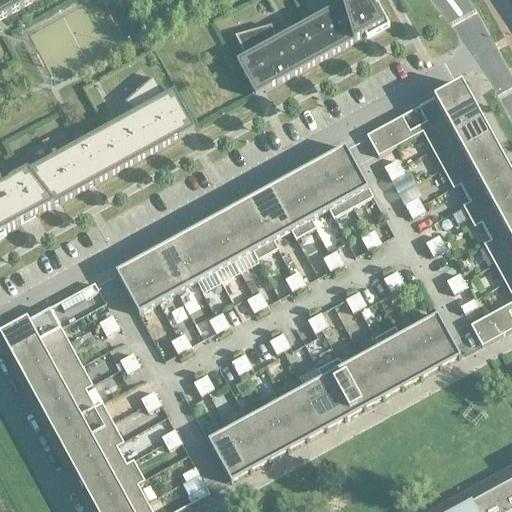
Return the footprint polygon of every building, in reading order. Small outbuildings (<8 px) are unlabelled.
[(0,0),(0,21),(38,0),(0,0)] [(235,64),(254,99),(364,39),(366,43),(389,30),(376,8),(373,10),(367,0),(338,0),(343,5),(275,43),(270,28),(234,39),(244,59),(235,64)] [(133,116),(108,130),(129,168),(194,132),(173,94),(163,99),(153,80),(123,105),(133,116)] [(469,108),(459,88),(418,110),(426,124),(408,134),(400,120),(365,139),(377,160),(421,135),(428,131),(469,108)] [(480,127),(469,108),(428,131),(421,135),(431,153),(480,127)] [(490,146),(480,127),(431,153),(441,172),(490,146)] [(108,130),(53,160),(74,198),(129,168),(108,130)] [(500,165),(490,146),(441,172),(452,191),(459,187),(500,165)] [(372,201),(345,152),(326,163),(352,212),(372,201)] [(0,242),(5,239),(3,236),(74,198),(53,160),(7,185),(8,186),(1,189),(0,185),(0,242)] [(352,212),(326,163),(307,174),(329,214),(333,222),(352,212)] [(396,164),(383,171),(387,178),(399,171),(396,164)] [(511,184),(500,165),(459,187),(469,206),(511,184)] [(403,177),(399,171),(387,178),(390,184),(403,177)] [(329,214),(307,174),(288,184),(310,224),(329,214)] [(314,233),(310,224),(288,184),(269,194),(291,234),(295,243),(314,233)] [(511,207),(511,185),(511,184),(469,206),(462,210),(473,229),(480,226),(511,207)] [(291,234),(269,194),(250,205),(272,245),(291,234)] [(417,202),(404,209),(407,216),(420,209),(417,202)] [(276,254),(272,245),(250,205),(231,215),(253,255),(257,264),(276,254)] [(511,232),(511,207),(480,226),(490,245),(511,232)] [(424,215),(420,209),(407,216),(411,222),(424,215)] [(253,255),(231,215),(212,226),(233,266),(253,255)] [(233,266),(212,226),(193,236),(214,276),(233,266)] [(511,257),(511,232),(490,245),(483,248),(493,267),(511,257)] [(373,235),(367,238),(374,251),(380,247),(373,235)] [(214,276),(193,236),(174,246),(196,286),(214,276)] [(374,251),(367,238),(360,242),(367,255),(374,251)] [(437,240),(424,247),(428,254),(441,247),(437,240)] [(196,286),(174,246),(155,257),(177,297),(196,286)] [(445,253),(441,247),(428,254),(432,260),(445,253)] [(335,255),(329,259),(336,272),(343,268),(335,255)] [(177,297),(155,257),(136,267),(158,307),(177,297)] [(511,281),(511,257),(493,267),(504,286),(511,281)] [(336,272),(329,259),(322,263),(329,275),(336,272)] [(158,307),(136,267),(116,278),(138,318),(158,307)] [(298,276),(291,280),(298,292),(305,289),(298,276)] [(403,288),(396,276),(389,279),(396,292),(403,288)] [(458,278),(445,285),(449,292),(462,285),(458,278)] [(396,292),(389,279),(382,283),(389,296),(396,292)] [(298,292),(291,280),(284,283),(291,296),(298,292)] [(466,291),(462,285),(449,292),(453,298),(466,291)] [(98,295),(93,287),(80,295),(84,303),(98,295)] [(365,309),(358,296),(351,300),(358,313),(365,309)] [(259,297),(253,301),(260,313),(266,310),(259,297)] [(358,313),(351,300),(344,304),(351,316),(358,313)] [(260,313),(253,301),(246,304),(253,317),(260,313)] [(472,304),(459,310),(463,317),(476,311),(472,304)] [(511,305),(469,329),(481,349),(511,332),(511,323),(508,316),(511,313),(511,305)] [(62,331),(51,311),(0,338),(11,358),(62,331)] [(327,330),(320,317),(313,321),(320,333),(327,330)] [(221,318),(215,321),(222,334),(228,330),(221,318)] [(458,359),(436,319),(417,330),(438,370),(458,359)] [(115,326),(111,320),(98,327),(102,333),(115,326)] [(222,334),(215,321),(208,325),(215,338),(222,334)] [(320,333),(313,321),(307,324),(314,337),(320,333)] [(118,333),(115,326),(102,333),(106,340),(118,333)] [(438,370),(417,330),(398,340),(419,380),(438,370)] [(72,350),(62,331),(11,358),(22,377),(72,350)] [(374,342),(379,350),(401,390),(419,380),(398,340),(393,331),(374,342)] [(183,338),(177,342),(184,355),(190,351),(183,338)] [(289,351),(282,338),(275,342),(282,354),(289,351)] [(184,355),(177,342),(170,346),(177,359),(184,355)] [(282,354),(275,342),(268,345),(275,358),(282,354)] [(83,368),(72,350),(22,377),(32,396),(83,368)] [(401,390),(379,350),(360,361),(382,401),(401,390)] [(136,364),(132,358),(119,365),(123,371),(136,364)] [(251,371),(244,359),(237,362),(244,375),(251,371)] [(382,401),(360,361),(341,371),(363,411),(382,401)] [(244,375),(237,362),(230,366),(237,379),(244,375)] [(317,373),(322,382),(344,422),(363,411),(341,371),(336,362),(317,373)] [(139,371),(136,364),(123,371),(126,378),(139,371)] [(93,387),(83,368),(32,396),(42,415),(84,392),(93,387)] [(213,392),(206,379),(199,383),(206,396),(213,392)] [(344,422),(322,382),(303,392),(324,432),(344,422)] [(206,396),(199,383),(192,387),(199,400),(206,396)] [(95,411),(84,392),(42,415),(53,434),(95,411)] [(324,432),(303,392),(284,402),(305,442),(324,432)] [(156,402),(153,395),(140,402),(143,409),(156,402)] [(160,409),(156,402),(143,409),(147,416),(160,409)] [(305,442),(284,402),(265,413),(286,453),(305,442)] [(103,407),(95,411),(53,434),(63,453),(114,426),(103,407)] [(286,453),(265,413),(246,423),(268,463),(286,453)] [(268,463),(246,423),(227,434),(249,474),(268,463)] [(124,445),(114,426),(63,453),(74,472),(115,449),(124,445)] [(177,440),(173,434),(161,441),(164,447),(177,440)] [(249,474),(227,434),(207,444),(229,484),(249,474)] [(181,447),(177,440),(164,447),(168,454),(181,447)] [(126,468),(115,449),(74,472),(84,491),(126,468)] [(135,464),(126,468),(84,491),(94,510),(136,487),(145,483),(135,464)] [(198,478),(194,471),(181,478),(185,485),(198,478)] [(511,511),(511,485),(491,497),(499,511),(511,511)] [(136,511),(147,506),(136,487),(94,510),(95,511),(136,511)] [(209,498),(205,490),(191,498),(195,506),(209,498)] [(499,511),(491,497),(470,508),(471,511),(499,511)]
